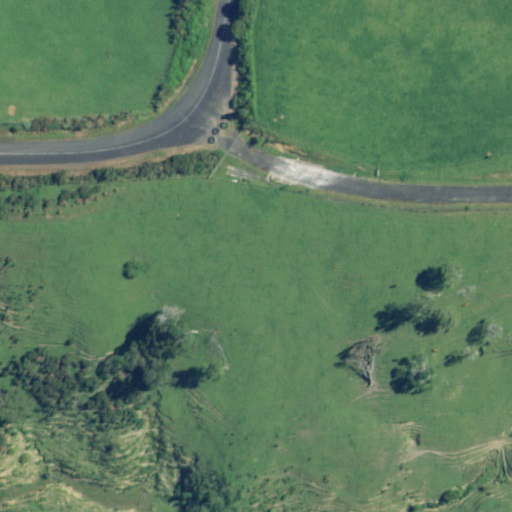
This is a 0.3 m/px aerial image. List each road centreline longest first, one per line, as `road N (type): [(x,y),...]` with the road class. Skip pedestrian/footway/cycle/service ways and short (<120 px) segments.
road 1 (unclassified): [(190,114),(241,144),(347,166),(511,176)]
road 2 (unclassified): [(0,154),(112,149),(171,130),(190,114)]
road 3 (unclassified): [(190,114),(216,60),(227,0)]
